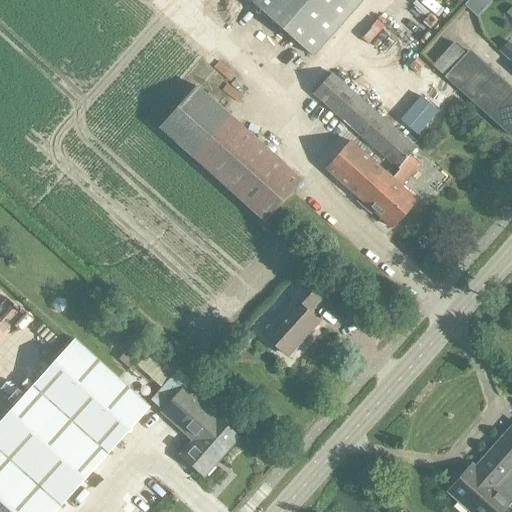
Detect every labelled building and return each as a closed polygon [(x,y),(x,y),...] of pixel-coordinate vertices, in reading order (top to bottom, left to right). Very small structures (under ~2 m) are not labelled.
[(182,0),(168,17),(187,34),(218,0),(182,0)] [(220,0),(218,0),(187,34),(206,51),(238,16),(220,0)] [(385,0),(353,0),(349,5),(381,33),(399,13),(385,0)] [(385,0),(399,13),(410,0),(385,0)] [(476,15),(489,0),(469,0),(465,5),(476,15)] [(238,16),(206,51),(226,69),(257,33),(238,16)] [(464,51),(451,41),(431,66),(443,76),(464,51)] [(511,46),(507,42),(499,50),(511,62),(511,46)] [(511,90),(469,51),(467,54),(455,67),(446,77),(511,136),(511,90)] [(256,61),(224,96),(244,114),(276,79),(256,61)] [(276,79),(244,114),(263,131),(294,96),(276,79)] [(159,125),(266,220),(304,176),(197,82),(159,125)] [(418,134),(439,110),(421,95),(400,119),(418,134)] [(294,96),(263,131),(283,149),(314,113),(294,96)] [(378,159),(347,195),(371,216),(403,181),(378,159)] [(403,181),(371,216),(395,238),(427,202),(403,181)] [(307,312),(320,298),(304,283),(291,298),(293,300),(263,333),(287,355),(318,321),(307,312)] [(68,307),(65,298),(57,296),(50,303),(54,312),(62,313),(68,307)] [(0,511),(54,511),(149,407),(75,340),(0,422),(0,511)] [(120,359),(132,370),(140,361),(128,350),(120,359)] [(214,417),(182,388),(162,411),(189,435),(192,431),(197,436),(180,455),(203,475),(238,436),(215,416),(214,417)] [(500,437),(503,440),(511,447),(511,425),(500,437)] [(489,493),(511,467),(511,447),(503,440),(470,477),(466,473),(468,472),(467,471),(449,491),(472,511),(498,511),(503,507),(489,493)]
